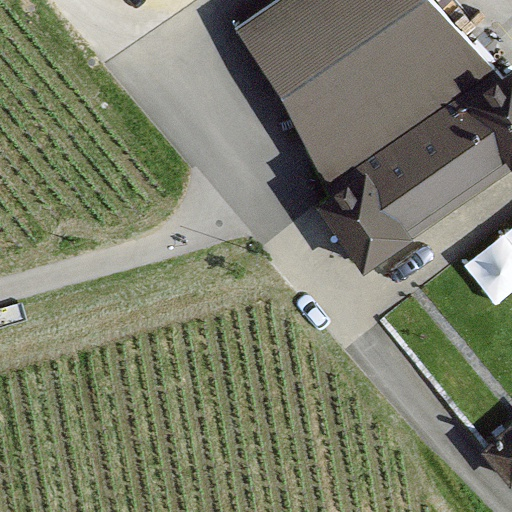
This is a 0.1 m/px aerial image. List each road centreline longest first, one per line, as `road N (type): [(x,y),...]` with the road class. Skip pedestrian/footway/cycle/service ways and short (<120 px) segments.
road 1 (track): [(87,0),(511,507)]
road 2 (track): [(0,354),(315,274)]
